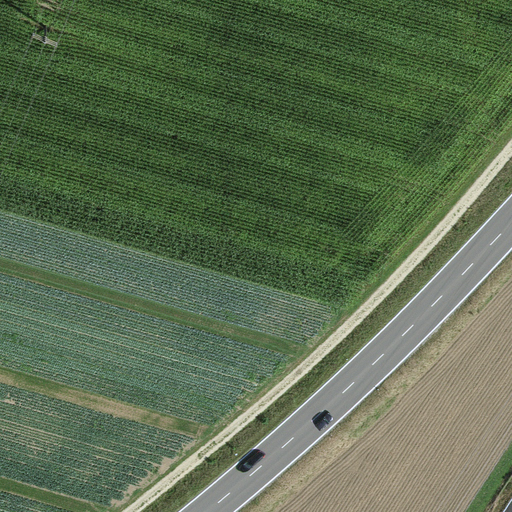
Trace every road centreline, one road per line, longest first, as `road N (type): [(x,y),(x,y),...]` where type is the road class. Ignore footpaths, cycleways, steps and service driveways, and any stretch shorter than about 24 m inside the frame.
road 1 (track): [(511,147),(338,335),(131,511)]
road 2 (primary): [(206,511),(379,358),(511,221)]
